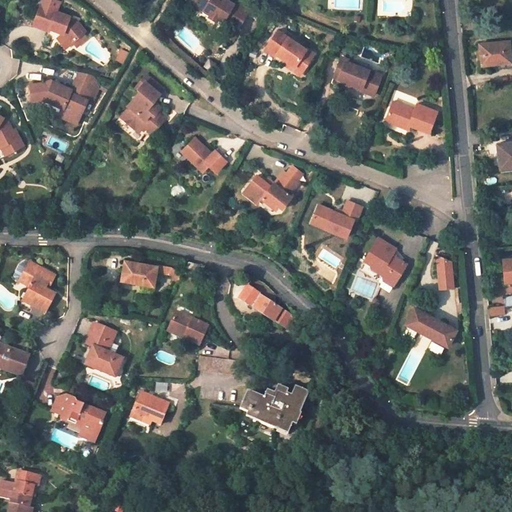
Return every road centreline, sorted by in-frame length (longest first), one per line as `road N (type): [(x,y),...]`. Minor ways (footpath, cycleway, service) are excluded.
road 1 (residential): [(104,0),(222,109),(275,138),(467,210)]
road 2 (tertiary): [(230,256),(263,266),(315,312),(391,413),(488,427)]
road 3 (residential): [(488,427),(467,210)]
road 4 (residential): [(467,210),(447,0)]
road 5 (tertiary): [(78,235),(157,239),(230,256)]
